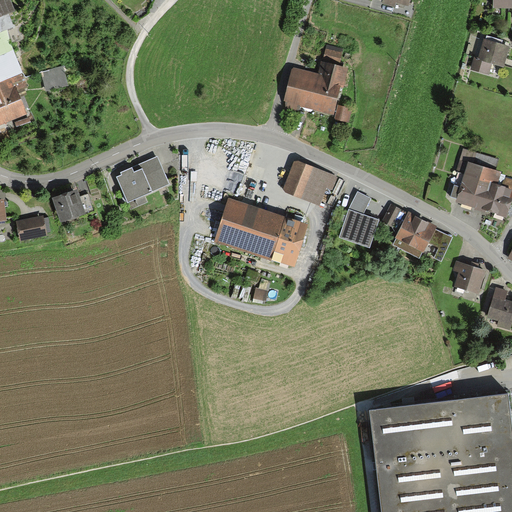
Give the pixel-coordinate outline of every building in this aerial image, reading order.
[(405,5),(408,6),(410,0),(382,0),(382,3),(395,8),(396,6),(404,8),(405,5)] [(511,0),(492,0),(493,8),(511,8),(511,0)] [(0,60),(8,57),(0,38),(0,28),(9,25),(0,3),(0,60)] [(486,40),(484,39),(478,59),(475,58),(471,71),(489,76),(493,64),(504,68),(511,46),(502,44),(503,40),(488,36),(486,40)] [(323,61),(340,64),(344,48),(326,44),(323,61)] [(292,69),(284,101),(286,101),(284,109),(299,113),(300,107),(334,115),(342,87),(344,88),(349,70),(322,62),(318,75),(294,68),(292,69)] [(60,68),(38,74),(43,91),(64,85),(60,68)] [(87,69),(74,78),(78,84),(91,75),(87,69)] [(5,74),(0,76),(0,116),(19,109),(5,74)] [(352,109),(338,105),(335,118),(348,122),(352,109)] [(458,172),(451,195),(457,197),(456,202),(475,208),(474,210),(486,214),(487,210),(506,217),(511,199),(511,179),(500,176),(501,172),(494,170),(497,160),(464,149),(456,172),(458,172)] [(168,185),(157,158),(116,176),(127,202),(168,185)] [(283,188),(286,193),(320,206),(327,188),(335,191),(340,177),(299,161),(294,162),(283,188)] [(240,196),(248,176),(231,170),(224,190),(240,196)] [(77,189),(52,199),(61,223),(87,214),(86,213),(80,197),(77,189)] [(358,191),(348,209),(363,215),(372,199),(358,191)] [(89,194),(80,197),(86,213),(95,210),(89,194)] [(308,224),(229,198),(215,241),(294,268),(308,224)] [(391,204),(383,221),(400,229),(396,237),(397,238),(393,245),(420,259),(423,253),(424,254),(430,243),(436,230),(438,226),(408,210),(407,213),(391,204)] [(363,215),(348,209),(339,237),(370,247),(379,220),(363,215)] [(43,216),(16,221),(20,240),(47,235),(43,216)] [(438,247),(433,257),(441,261),(452,238),(436,230),(430,243),(438,247)] [(486,271),(455,261),(452,270),(458,273),(454,286),(478,294),(486,271)] [(507,291),(497,288),(488,318),(499,321),(498,326),(509,329),(511,320),(511,301),(505,299),(507,291)] [(369,410),(381,511),(511,511),(511,420),(509,393),(369,410)]
